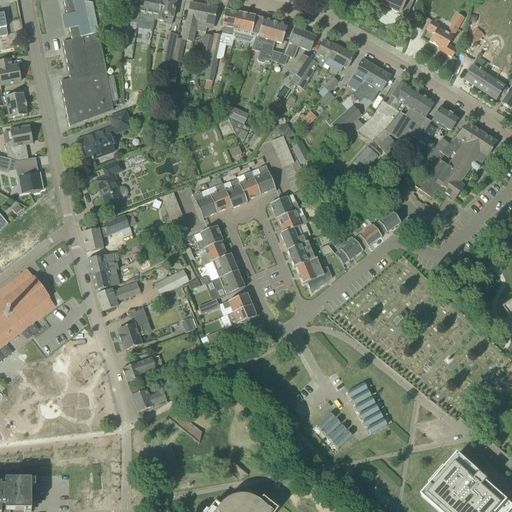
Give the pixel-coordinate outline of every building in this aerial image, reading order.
[(111,1),(110,0),(73,0),(74,1),(73,1),(64,3),(72,41),(63,43),(70,80),(60,82),(69,127),(70,127),(70,126),(114,111),(112,103),(118,101),(113,77),(107,78),(96,26),(101,26),(103,14),(110,15),(113,2),(111,1)] [(137,19),(140,0),(131,0),(127,23),(136,24),(137,19)] [(157,15),(160,0),(140,0),(137,19),(136,24),(136,27),(151,31),(154,19),(155,14),(157,15)] [(171,25),(174,11),(176,1),(170,0),(160,0),(157,15),(155,14),(154,19),(162,21),(162,23),(171,25)] [(378,0),(378,1),(382,3),(381,5),(391,10),(392,11),(396,13),(398,13),(406,16),(413,0),(378,0)] [(186,21),(182,41),(177,40),(173,61),(180,62),(182,51),(184,42),(193,43),(196,32),(194,31),(196,22),(195,22),(198,5),(190,4),(187,21),(186,21)] [(216,9),(198,5),(195,22),(196,22),(194,31),(196,32),(206,34),(206,29),(212,30),(216,9)] [(223,29),(221,35),(231,37),(235,21),(242,23),(243,15),(225,11),(221,28),(223,29)] [(262,19),(243,15),(242,23),(235,21),(231,37),(234,37),(233,41),(253,46),(256,37),(257,35),(262,20),(262,19)] [(446,34),(438,29),(439,26),(431,21),(431,22),(426,30),(434,35),(429,42),(444,51),(443,53),(452,59),(456,51),(448,46),(453,38),(464,19),(457,15),(446,34)] [(262,20),(257,35),(256,37),(253,46),(252,51),(259,53),(257,60),(258,62),(263,64),(265,62),(269,63),(274,44),(273,44),(274,42),(281,44),(286,27),(262,20)] [(119,22),(120,40),(120,46),(127,45),(126,21),(119,22)] [(120,40),(119,22),(110,23),(110,36),(113,36),(113,40),(120,40)] [(475,45),(484,37),(476,28),(467,36),(475,45)] [(281,55),(277,64),(284,67),(288,58),(293,60),(294,57),(294,58),(298,48),(310,52),(316,37),(295,29),(283,55),(281,55)] [(173,55),(175,47),(178,35),(169,33),(164,53),(173,55)] [(205,81),(203,90),(210,92),(212,83),(213,83),(222,37),(214,35),(213,38),(209,60),(205,81)] [(200,58),(209,60),(213,38),(204,36),(200,58)] [(316,55),(298,84),(296,86),(303,91),(314,73),(313,73),(318,65),(323,68),(324,66),(327,59),(334,46),(324,41),(316,55)] [(327,59),(324,66),(328,68),(338,73),(341,67),(346,70),(354,56),(334,45),(334,46),(327,59)] [(291,80),(298,84),(316,55),(309,60),(302,55),(290,74),(291,74),(289,76),(292,78),(291,80)] [(494,69),(477,58),(463,80),(496,101),(505,87),(489,76),(494,69)] [(12,68),(10,60),(0,61),(0,85),(0,86),(20,82),(20,79),(22,78),(20,73),(18,72),(17,67),(12,68)] [(347,87),(354,92),(365,83),(369,75),(373,77),(377,70),(362,61),(347,87)] [(318,76),(322,78),(326,71),(322,68),(318,76)] [(381,92),(390,77),(377,70),(373,77),(369,75),(365,83),(350,96),(358,104),(363,100),(372,105),(380,92),(381,92)] [(323,88),(328,93),(337,85),(338,84),(332,78),(323,88)] [(511,78),(510,88),(511,88),(510,90),(501,105),(509,110),(511,106),(511,78)] [(402,105),(412,90),(400,83),(391,98),(386,105),(382,102),(373,116),(368,109),(360,116),(348,127),(361,136),(371,142),(384,130),(387,127),(404,106),(402,105)] [(387,127),(384,130),(400,140),(406,132),(418,140),(433,118),(428,115),(434,104),(412,90),(402,105),(404,106),(387,127)] [(324,108),(333,99),(328,93),(319,102),(324,108)] [(27,116),(23,94),(1,98),(2,102),(0,102),(0,107),(7,106),(9,119),(27,116)] [(227,118),(228,119),(236,139),(248,115),(232,107),(227,118)] [(348,127),(360,116),(353,107),(332,125),(340,134),(348,127)] [(451,131),(458,119),(440,108),(433,118),(418,140),(417,141),(419,142),(425,145),(435,130),(438,132),(440,128),(445,131),(446,128),(451,131)] [(110,119),(113,128),(116,135),(131,129),(125,114),(110,119)] [(486,158),(496,143),(467,125),(456,138),(486,158)] [(18,162),(28,160),(25,146),(32,145),(29,128),(26,128),(25,126),(19,127),(20,129),(10,131),(12,142),(5,145),(8,160),(11,161),(18,162)] [(112,150),(106,132),(106,131),(92,137),(92,138),(80,143),(87,162),(91,160),(91,162),(94,161),(93,159),(102,156),(101,154),(112,150)] [(271,142),(273,147),(285,142),(283,137),(271,142)] [(402,154),(401,153),(389,138),(378,147),(382,152),(391,163),(392,163),(401,155),(402,154)] [(456,138),(449,146),(442,154),(448,159),(452,153),(455,155),(447,167),(439,161),(425,181),(421,178),(415,187),(431,199),(438,190),(453,201),(463,186),(460,183),(471,168),(476,172),(481,166),(480,166),(486,158),(456,138)] [(442,154),(449,146),(442,140),(426,158),(432,164),(442,154)] [(287,148),(285,142),(273,147),(275,153),(287,148)] [(300,142),(290,148),(300,165),(310,158),(300,142)] [(238,146),(229,149),(231,158),(241,155),(238,146)] [(275,153),(278,158),(289,153),(287,148),(275,153)] [(353,164),(364,173),(378,157),(367,148),(353,164)] [(278,158),(280,164),(292,159),(289,153),(278,158)] [(0,171),(8,174),(11,161),(8,160),(0,157),(0,171)] [(294,164),(292,159),(280,164),(282,169),(294,164)] [(106,206),(115,202),(126,198),(128,194),(126,189),(122,187),(119,188),(114,176),(123,172),(119,162),(102,169),(106,178),(95,182),(99,191),(100,191),(106,206)] [(43,190),(41,180),(40,174),(38,174),(36,167),(17,171),(19,178),(17,179),(19,186),(21,195),(26,194),(31,193),(32,195),(39,193),(39,191),(43,190)] [(275,190),(265,167),(258,170),(260,176),(253,179),(259,194),(260,196),(260,197),(261,196),(260,196),(274,190),(274,191),(275,190)] [(245,202),(246,204),(247,204),(246,202),(260,196),(259,194),(253,179),(251,173),(243,176),(246,182),(239,185),(246,202),(245,202)] [(230,206),(231,208),(232,210),(246,204),(245,202),(246,202),(239,185),(237,181),(230,184),(232,190),(225,193),(230,206)] [(225,193),(222,185),(214,188),(217,194),(210,197),(217,214),(231,208),(230,206),(225,193)] [(175,199),(173,194),(161,199),(163,203),(175,199)] [(210,197),(209,197),(210,197),(203,200),(201,194),(193,197),(202,220),(203,220),(217,214),(210,197)] [(294,212),(295,212),(299,210),(296,203),(290,205),(287,199),(287,198),(269,205),(270,206),(270,205),(276,219),(278,219),(294,212)] [(175,199),(163,203),(166,209),(177,204),(175,199)] [(177,204),(166,209),(168,214),(179,210),(177,204)] [(12,210),(16,215),(22,210),(18,205),(12,210)] [(179,210),(168,214),(170,219),(181,215),(179,210)] [(284,233),(285,232),(286,232),(299,227),(307,224),(304,216),(297,219),(295,212),(294,212),(278,219),(276,219),(275,219),(276,220),(278,219),(284,233)] [(381,238),(380,238),(381,239),(381,238),(381,237),(386,234),(387,234),(399,224),(400,224),(391,212),(391,213),(378,223),(378,222),(378,223),(373,227),(372,227),(381,238)] [(131,214),(124,217),(103,226),(104,229),(98,230),(98,229),(81,233),(86,253),(103,249),(101,240),(129,228),(136,225),(131,214)] [(181,215),(170,219),(172,225),(184,220),(181,215)] [(220,243),(220,242),(222,241),(217,228),(217,227),(199,234),(199,235),(200,234),(203,241),(196,244),(199,251),(204,250),(220,243)] [(305,244),(305,243),(299,227),(286,232),(285,232),(284,233),(279,235),(280,235),(287,251),(286,251),(287,252),(287,251),(305,244)] [(362,252),(362,253),(362,252),(367,248),(368,249),(368,248),(380,238),(381,238),(372,227),(373,227),(372,227),(359,237),(354,241),(362,252)] [(223,241),(222,241),(220,242),(220,243),(204,250),(207,256),(201,259),(204,267),(205,266),(204,266),(225,258),(224,257),(226,257),(221,243),(223,242),(223,241)] [(354,241),(353,241),(353,242),(341,251),(340,251),(340,252),(335,255),(334,255),(343,267),(343,266),(348,262),(349,263),(349,262),(362,253),(362,252),(354,241)] [(287,251),(287,252),(294,268),(293,268),(294,269),(296,268),(314,260),(307,243),(308,243),(305,243),(305,244),(287,251)] [(332,253),(328,246),(320,249),(324,256),(332,253)] [(87,260),(91,276),(107,272),(106,268),(114,267),(114,265),(119,264),(117,254),(104,257),(104,256),(87,260)] [(219,280),(237,272),(238,272),(237,272),(230,256),(231,256),(230,255),(226,257),(224,257),(225,258),(204,266),(205,266),(208,274),(215,271),(218,279),(219,280)] [(296,268),(303,284),(302,285),(303,285),(307,284),(311,295),(332,280),(332,279),(327,268),(321,271),(316,260),(317,259),(316,259),(314,260),(296,268)] [(33,279),(27,271),(20,276),(20,277),(0,291),(0,346),(46,312),(47,312),(54,307),(48,299),(49,298),(34,278),(33,279)] [(183,271),(154,286),(160,296),(189,282),(183,271)] [(107,272),(91,276),(94,291),(110,288),(110,287),(119,285),(117,276),(108,278),(107,272)] [(244,288),(237,272),(219,280),(218,279),(212,282),(212,283),(213,282),(216,292),(216,293),(209,296),(211,303),(216,301),(225,297),(244,289),(244,288)] [(200,287),(196,280),(188,285),(190,291),(191,291),(199,287),(199,288),(200,287)] [(112,290),(96,296),(102,312),(118,307),(116,303),(140,294),(137,283),(113,292),(112,290)] [(479,297),(487,306),(504,293),(496,283),(479,297)] [(233,314),(253,305),(248,294),(222,305),(224,311),(230,308),(233,314)] [(219,308),(216,301),(211,303),(198,308),(201,316),(219,308)] [(258,317),(253,305),(233,314),(227,316),(231,328),(258,317)] [(148,324),(143,309),(129,317),(132,325),(117,331),(119,337),(118,337),(121,344),(122,344),(125,351),(142,345),(139,337),(145,335),(141,326),(148,324)] [(397,326),(404,318),(408,314),(404,310),(393,322),(397,326)] [(191,319),(181,323),(185,334),(195,330),(191,319)] [(205,338),(210,348),(231,337),(228,329),(205,338)] [(183,352),(187,359),(200,353),(197,346),(183,352)] [(152,359),(122,370),(125,379),(127,383),(141,378),(140,375),(155,370),(154,369),(155,369),(152,359)] [(150,389),(148,383),(129,390),(131,396),(138,413),(153,408),(152,407),(166,401),(162,392),(150,397),(147,391),(150,389)] [(350,399),(367,390),(363,384),(362,385),(348,392),(347,393),(350,399)] [(371,397),(367,391),(351,400),(354,406),(371,397)] [(375,404),(371,398),(355,407),(358,413),(375,404)] [(378,411),(375,405),(358,414),(362,421),(378,411)] [(382,419),(379,412),(362,422),(366,428),(382,419)] [(321,432),(335,419),(330,414),(328,415),(317,426),(316,427),(321,432)] [(326,438),(340,425),(335,420),(322,433),(326,438)] [(371,434),(385,427),(386,426),(383,420),(366,429),(370,435),(371,434)] [(332,444),(346,431),(341,426),(327,439),(332,444)] [(339,448),(350,438),(352,437),(347,432),(333,445),(338,450),(339,448)] [(488,481),(483,477),(458,455),(422,496),(439,511),(511,511),(511,505),(509,503),(486,483),(488,481)] [(31,511),(31,504),(31,480),(5,480),(5,487),(1,487),(1,485),(0,484),(0,511),(7,511),(8,511),(31,511)] [(262,498),(258,503),(256,501),(253,499),(249,498),(246,497),(243,497),(240,497),(236,497),(233,498),(230,499),(227,500),(224,502),(221,505),(219,507),(214,503),(207,511),(276,511),(277,511),(262,498)]
